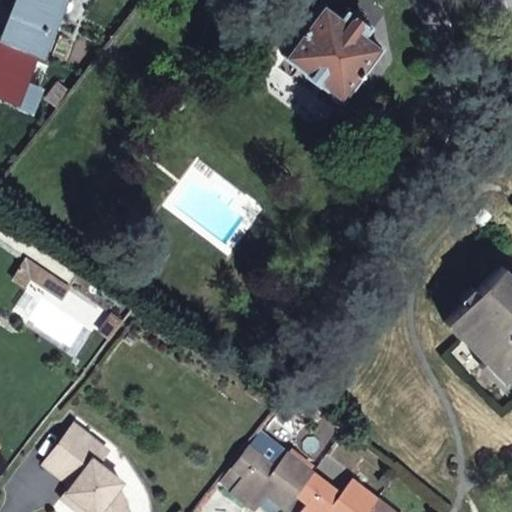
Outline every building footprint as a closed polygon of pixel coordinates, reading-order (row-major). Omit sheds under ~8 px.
[(64,0),(20,0),(3,42),(35,54),(41,57),(58,17),(62,7),(64,0)] [(87,0),(86,0),(64,0),(62,7),(70,10),(68,13),(76,17),(73,23),(77,25),(87,0)] [(370,27),(346,9),(340,17),(322,3),(282,56),(298,68),(324,88),(341,101),(381,48),(364,35),(370,27)] [(70,10),(62,7),(58,17),(73,23),(76,17),(68,13),(70,10)] [(3,42),(0,40),(0,93),(16,100),(35,54),(3,42)] [(324,88),(298,68),(291,79),(316,98),(324,88)] [(70,90),(59,81),(46,98),(57,106),(70,90)] [(69,287),(26,257),(12,278),(23,286),(29,277),(61,298),(69,287)] [(511,275),(501,264),(444,321),(470,348),(503,381),(511,372),(511,275)] [(122,321),(111,313),(99,330),(109,338),(122,321)] [(315,412),(288,392),(277,406),(284,412),(288,408),(306,424),(315,412)] [(109,451),(74,424),(42,463),(70,485),(65,491),(82,505),(84,502),(95,511),(129,511),(125,501),(112,492),(118,485),(121,482),(98,464),(109,451)] [(286,450),(259,430),(247,444),(275,465),(286,450)] [(313,471),(286,450),(275,465),(247,444),(229,467),(241,476),(232,488),(256,507),(257,505),(265,495),(283,509),(292,497),(294,494),(313,471)] [(241,476),(229,467),(217,483),(229,492),(232,488),(241,476)] [(313,471),(294,494),(305,503),(298,511),(366,511),(378,498),(352,477),(340,492),(313,471)] [(118,485),(112,492),(125,501),(118,485)] [(256,507),(232,488),(229,492),(253,511),(256,507)] [(95,511),(84,502),(82,505),(65,491),(60,497),(78,511),(95,511)] [(294,494),(292,497),(283,509),(280,511),(298,511),(305,503),(294,494)] [(280,511),(283,509),(265,495),(257,505),(266,511),(280,511)] [(396,511),(378,498),(366,511),(396,511)]
